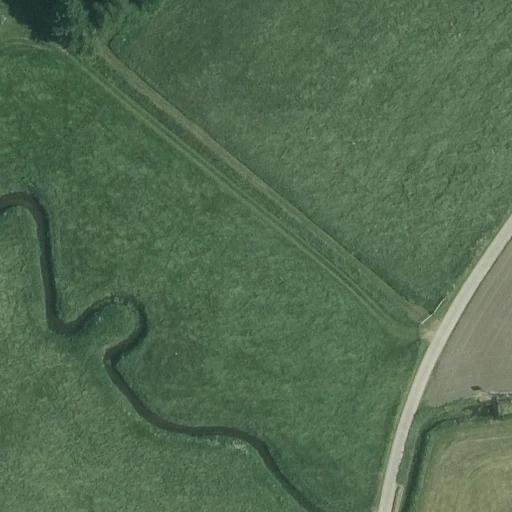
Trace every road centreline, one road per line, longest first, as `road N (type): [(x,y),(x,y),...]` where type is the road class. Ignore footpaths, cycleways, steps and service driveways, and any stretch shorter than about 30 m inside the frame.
road 1 (track): [(105,32),(104,50),(443,332)]
road 2 (unclassified): [(383,511),(436,344),(511,225)]
